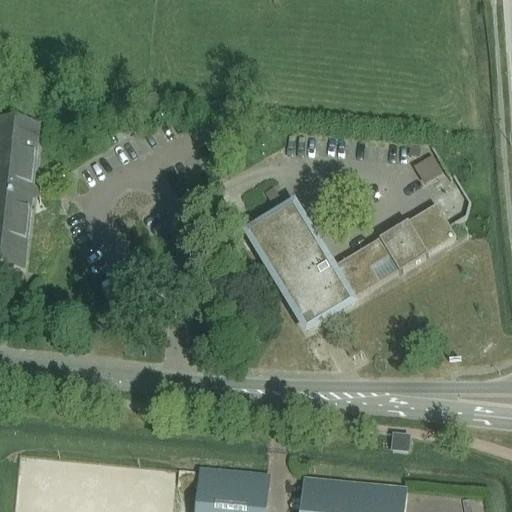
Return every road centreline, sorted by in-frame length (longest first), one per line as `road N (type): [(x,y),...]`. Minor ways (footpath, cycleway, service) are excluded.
road 1 (unclassified): [(183,386),(229,398),(511,419)]
road 2 (unclassified): [(511,389),(183,386)]
road 3 (unclassified): [(183,386),(0,367)]
